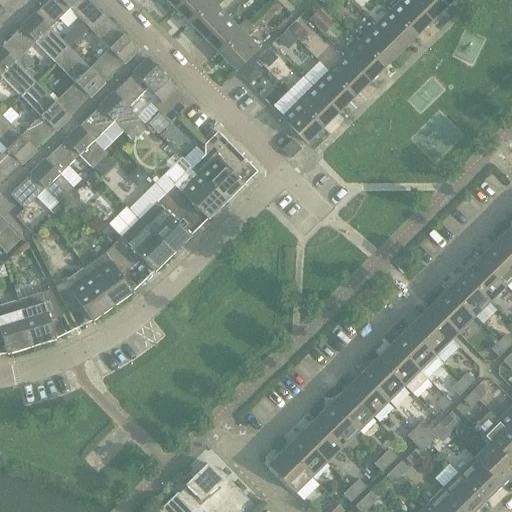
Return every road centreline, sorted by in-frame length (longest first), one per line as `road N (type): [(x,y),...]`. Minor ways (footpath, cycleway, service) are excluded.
road 1 (residential): [(511,198),(242,461)]
road 2 (residential): [(286,173),(119,330),(0,378)]
road 3 (residential): [(286,173),(106,0)]
